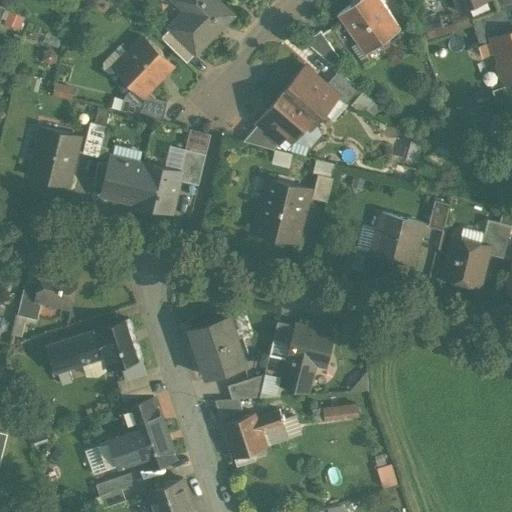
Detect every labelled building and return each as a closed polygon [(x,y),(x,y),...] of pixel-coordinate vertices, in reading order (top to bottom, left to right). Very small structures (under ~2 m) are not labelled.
[(234,15),(219,0),(191,0),(193,2),(170,25),(172,27),(196,52),(234,15)] [(380,0),(355,0),(337,13),(366,52),(400,28),(380,0)] [(455,0),(460,10),(483,0),(455,0)] [(511,0),(493,0),(497,10),(505,7),(511,5),(511,0)] [(505,7),(472,18),(480,44),(493,40),(492,36),(511,29),(511,28),(510,21),(504,22),(500,10),(506,8),(505,7)] [(196,52),(172,27),(163,38),(187,62),(196,52)] [(338,54),(321,29),(305,40),(329,61),(338,54)] [(511,29),(492,36),(493,40),(500,63),(503,62),(507,77),(505,78),(505,80),(511,78),(511,29)] [(172,64),(143,35),(114,65),(134,85),(143,94),(148,89),(172,64)] [(326,83),(304,65),(274,100),(292,116),(298,109),(299,110),(301,108),(311,117),(333,92),(336,95),(337,95),(338,94),(326,83)] [(359,87),(338,69),(326,83),(338,94),(337,95),(346,102),(359,87)] [(156,97),(148,89),(143,94),(134,85),(127,92),(135,100),(132,113),(162,120),(167,100),(156,97)] [(292,116),(274,100),(257,120),(259,121),(280,140),(286,133),(292,138),(316,136),(320,132),(312,116),(311,117),(301,108),(299,110),(298,109),(292,116)] [(106,124),(90,120),(83,151),(98,155),(106,124)] [(280,140),(259,121),(243,139),(244,139),(273,148),(280,140)] [(81,134),(41,125),(29,174),(68,184),(81,134)] [(189,126),(187,145),(208,146),(210,127),(189,126)] [(206,152),(185,147),(179,170),(181,171),(179,179),(199,183),(206,152)] [(143,162),(111,154),(107,169),(101,194),(121,198),(134,201),(143,162)] [(179,170),(143,162),(134,201),(172,210),(179,179),(181,171),(179,170)] [(333,177),(318,173),(313,196),(327,199),(333,177)] [(309,188),(268,178),(255,230),(296,240),(309,188)] [(448,204),(434,200),(427,226),(442,230),(448,204)] [(422,222),(382,212),(373,252),(413,261),(422,222)] [(511,223),(487,217),(481,243),(488,244),(486,252),(503,256),(511,223)] [(481,243),(459,237),(454,255),(449,254),(444,274),(478,283),(486,252),(488,244),(481,243)] [(78,273),(43,264),(39,281),(35,298),(42,299),(70,306),(78,273)] [(39,281),(26,278),(17,313),(37,318),(42,299),(35,298),(39,281)] [(248,362),(231,312),(192,326),(209,375),(248,362)] [(130,316),(98,327),(98,328),(106,353),(111,366),(124,362),(143,356),(144,355),(130,316)] [(298,324),(278,320),(271,351),(283,354),(287,340),(293,342),(298,324)] [(333,332),(298,323),(298,324),(293,342),(283,381),(308,387),(314,362),(325,364),(333,332)] [(98,328),(50,343),(58,368),(59,368),(84,360),(106,353),(98,328)] [(143,356),(124,362),(129,376),(147,370),(143,356)] [(84,360),(59,368),(63,382),(88,374),(84,360)] [(266,370),(229,384),(232,397),(233,397),(239,396),(260,395),(266,370)] [(152,396),(123,405),(128,419),(138,415),(142,425),(164,418),(161,408),(157,410),(152,396)] [(232,397),(216,397),(221,416),(243,410),(239,396),(233,397),(232,397)] [(324,417),(359,415),(358,400),(323,402),(324,417)] [(280,408),(258,416),(267,445),(290,438),(280,408)] [(255,410),(222,421),(233,457),(236,457),(238,464),(257,458),(254,450),(267,445),(258,416),(255,410)] [(142,425),(98,440),(107,467),(140,456),(144,466),(176,456),(164,418),(142,425)] [(391,464),(378,469),(382,481),(395,477),(391,464)] [(132,470),(95,482),(99,494),(121,487),(136,482),(132,470)] [(193,511),(181,477),(147,488),(154,511),(193,511)] [(121,487),(100,494),(105,506),(126,498),(121,487)]
